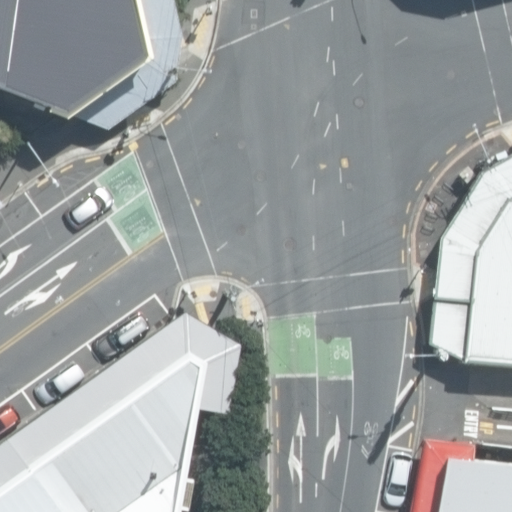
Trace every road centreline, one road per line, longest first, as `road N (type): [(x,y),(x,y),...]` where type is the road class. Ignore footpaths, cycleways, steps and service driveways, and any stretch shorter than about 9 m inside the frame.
road 1 (tertiary): [(0,346),(139,246),(324,142)]
road 2 (tertiary): [(324,142),(346,289),(352,402),(339,511)]
road 3 (tertiary): [(511,61),(324,142)]
road 4 (secondary): [(305,0),(324,142)]
